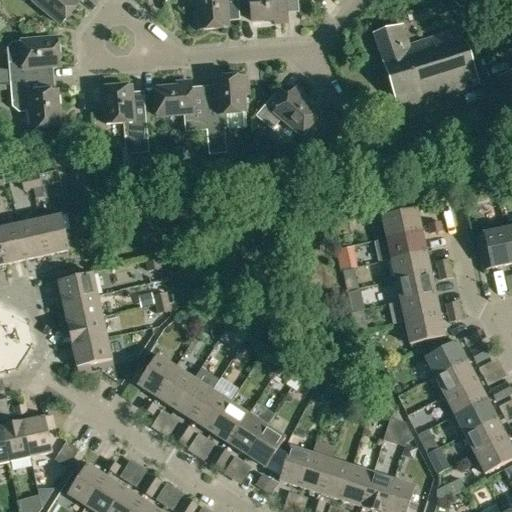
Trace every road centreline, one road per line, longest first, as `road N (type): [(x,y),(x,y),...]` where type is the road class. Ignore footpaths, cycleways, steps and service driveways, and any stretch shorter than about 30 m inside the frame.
road 1 (residential): [(249,511),(29,365)]
road 2 (residential): [(307,50),(167,61),(138,48)]
road 3 (residential): [(138,48),(135,23),(120,15),(103,21),(95,36),(101,53),(116,60),(133,55)]
road 4 (residential): [(488,312),(471,302),(448,198)]
